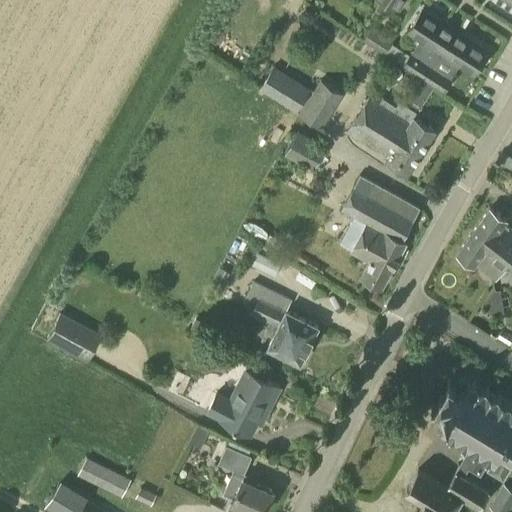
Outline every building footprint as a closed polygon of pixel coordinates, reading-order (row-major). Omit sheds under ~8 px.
[(384,0),(398,9),(404,0),(384,0)] [(440,53),(455,30),(422,8),(407,32),(440,53)] [(392,41),(371,28),(370,30),(367,29),(362,37),(364,39),(363,40),(384,54),(392,41)] [(455,30),(440,53),(473,74),(489,51),(455,30)] [(432,67),(411,53),(410,53),(403,65),(424,79),(432,67)] [(321,129),(343,94),(321,79),(309,98),(306,95),(308,91),(303,88),(301,90),(282,78),(284,75),(282,74),(286,68),(281,64),(264,91),(298,114),(321,129)] [(452,80),(432,67),(424,79),(444,92),(452,80)] [(396,107),(372,91),(345,134),(408,174),(436,130),(415,116),(417,112),(400,101),(396,107)] [(312,169),(325,147),(298,131),(285,153),(312,169)] [(297,167),(288,183),(306,193),(315,177),(297,167)] [(382,287),(407,242),(402,239),(419,207),(360,175),(326,237),(369,260),(361,275),(382,287)] [(493,252),(509,230),(502,225),(506,220),(489,208),(456,254),(473,266),(474,264),(478,266),(490,250),(493,252)] [(490,250),(478,266),(495,279),(500,273),(511,281),(511,231),(509,230),(493,252),(490,250)] [(249,249),(243,261),(256,267),(262,255),(249,249)] [(264,254),(258,266),(283,278),(288,266),(264,254)] [(300,363),(319,326),(286,310),(292,299),(254,280),(244,300),(255,305),(251,313),(278,326),(268,347),(300,363)] [(85,360),(100,334),(59,311),(44,338),(85,360)] [(273,401),(280,386),(246,369),(232,396),(217,389),(205,412),(251,435),(269,399),(273,401)] [(486,465),(485,466),(503,477),(511,462),(511,403),(473,379),(465,391),(451,382),(435,408),(449,417),(442,428),(470,446),(466,453),(486,465)] [(196,447),(205,429),(196,425),(187,443),(196,447)] [(208,456),(218,433),(209,429),(198,451),(208,456)] [(480,474),(485,466),(486,465),(466,453),(445,485),(417,468),(404,488),(422,499),(417,506),(425,510),(423,511),(452,511),(462,497),(479,507),(489,491),(463,475),(468,467),(480,474)] [(122,497),(131,479),(86,457),(78,475),(122,497)] [(251,511),(263,511),(273,490),(232,472),(222,494),(233,498),(231,503),(251,511)] [(511,511),(511,489),(503,484),(489,508),(496,511),(511,511)] [(104,511),(58,485),(45,507),(53,511),(104,511)] [(150,506),(156,495),(140,487),(135,498),(150,506)]
